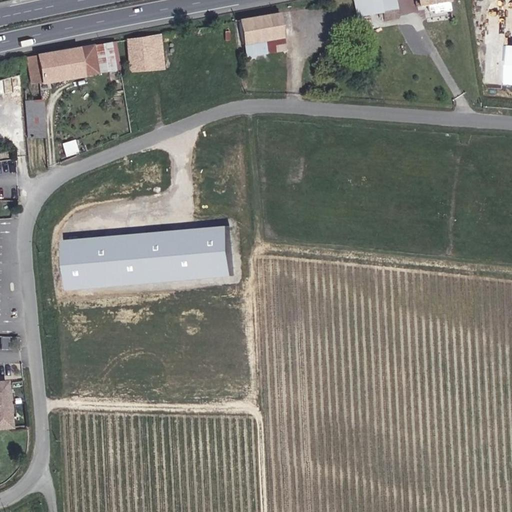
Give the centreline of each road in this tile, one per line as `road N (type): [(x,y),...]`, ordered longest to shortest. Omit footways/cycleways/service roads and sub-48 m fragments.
road 1 (residential): [(38,469),(43,436),(26,218),(67,169),(207,116),(268,105),(511,121)]
road 2 (trunk): [(0,44),(209,0)]
